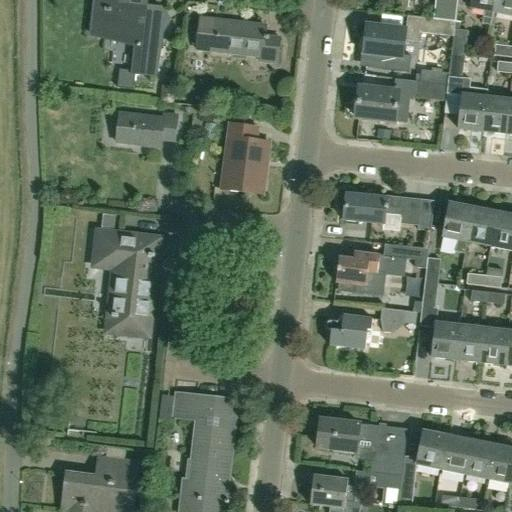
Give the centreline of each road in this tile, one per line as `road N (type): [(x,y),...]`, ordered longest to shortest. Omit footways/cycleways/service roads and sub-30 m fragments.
road 1 (residential): [(13,511),(15,378),(35,187),(33,0)]
road 2 (residential): [(282,383),(199,372),(185,367),(180,350),(200,224),(299,230)]
road 3 (residential): [(511,409),(282,383)]
road 4 (residential): [(511,178),(308,155)]
road 5 (residential): [(282,383),(299,230)]
road 6 (residential): [(308,155),(324,8)]
road 7 (residential): [(268,511),(282,383)]
